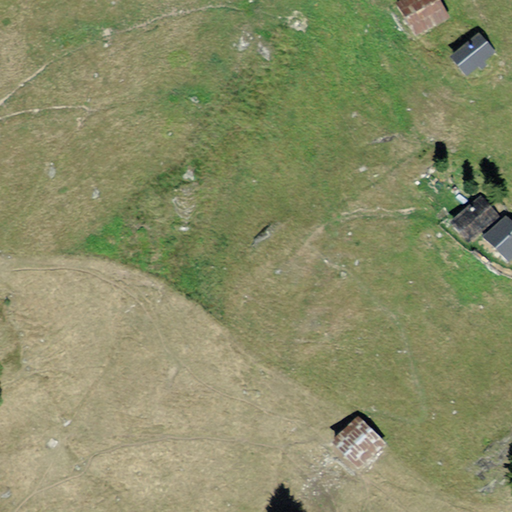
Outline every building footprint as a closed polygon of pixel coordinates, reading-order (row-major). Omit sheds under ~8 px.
[(417,38),(446,20),(434,0),(420,0),(402,11),(417,38)] [(468,84),(494,58),(478,42),(452,68),(468,84)] [(469,249),(498,219),(479,201),(450,230),(469,249)] [(510,265),(511,263),(511,230),(507,225),(489,244),(510,265)] [(359,474),(385,448),(359,423),(333,449),(359,474)]
